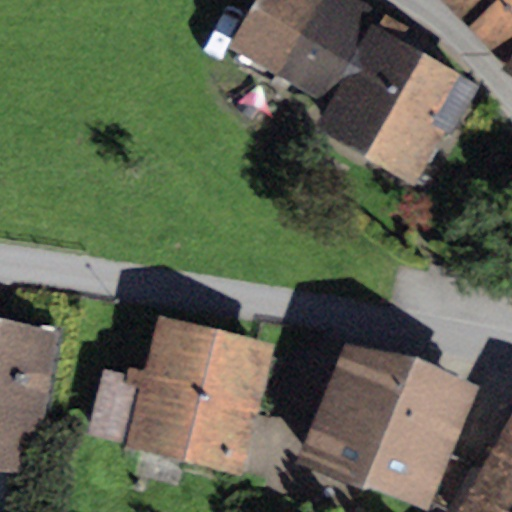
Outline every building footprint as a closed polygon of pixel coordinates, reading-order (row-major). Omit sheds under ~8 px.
[(407,24),(363,0),(252,0),(226,48),(328,104),(315,127),(415,183),(444,132),(450,136),(480,83),(399,38),(407,24)] [(511,0),(440,0),(503,63),(511,51),(511,0)] [(511,51),(503,63),(500,68),(511,77),(511,51)] [(0,468),(23,472),(29,435),(41,437),(59,324),(0,314),(0,468)] [(275,345),(160,316),(146,372),(126,367),(125,373),(102,367),(85,434),(242,474),(275,345)] [(474,386),(343,336),(295,462),(363,488),(373,487),(426,508),(428,502),(446,509),(469,465),(471,462),(448,454),(474,386)] [(511,511),(511,414),(481,470),(457,511),(511,511)] [(451,511),(457,511),(481,470),(469,465),(446,509),(451,511)]
